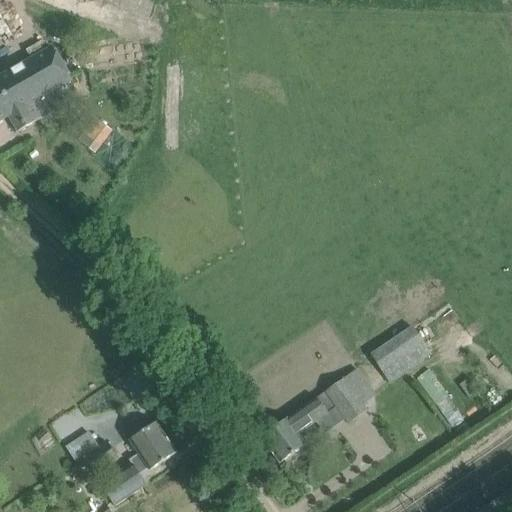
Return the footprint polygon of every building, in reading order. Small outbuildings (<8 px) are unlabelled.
[(84,50),(88,72),(144,63),(140,41),(84,50)] [(0,121),(8,117),(17,133),(35,123),(26,107),(71,81),(52,48),(0,77),(0,121)] [(78,141),(94,153),(111,132),(95,119),(78,141)] [(386,347),(371,356),(382,372),(423,343),(413,329),(386,347)] [(367,412),(362,405),(375,396),(356,370),(344,379),(261,438),(280,464),(306,446),(298,435),(337,408),(349,425),(367,412)] [(129,442),(138,455),(130,461),(132,465),(101,485),(114,505),(145,484),(141,478),(150,471),(176,454),(156,424),(129,442)] [(62,443),(68,458),(94,447),(87,432),(62,443)] [(74,461),(86,481),(118,460),(106,441),(74,461)]
